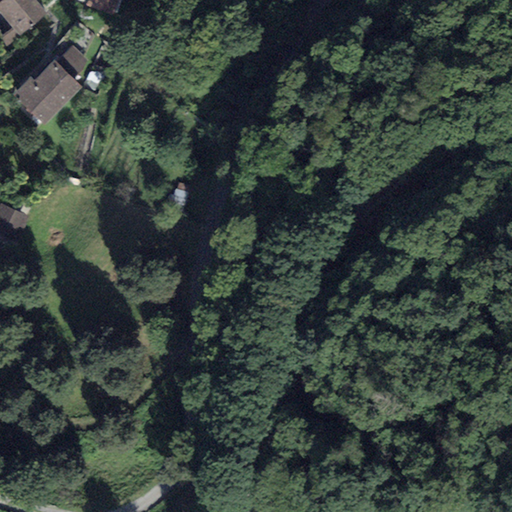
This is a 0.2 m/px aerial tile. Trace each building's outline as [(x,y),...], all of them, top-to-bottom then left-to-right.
[(47,15),(34,0),(1,0),(0,1),(0,14),(11,28),(20,37),(47,15)] [(0,38),(8,48),(20,37),(11,28),(0,37),(0,38)] [(72,45),(56,62),(72,78),(88,62),(72,45)] [(30,77),(12,94),(43,125),(81,87),(72,78),(56,62),(54,59),(33,80),(30,77)] [(26,216),(1,203),(0,204),(0,229),(15,238),(26,216)]
